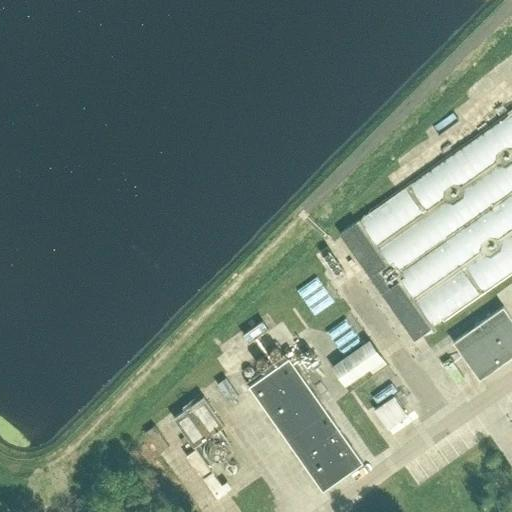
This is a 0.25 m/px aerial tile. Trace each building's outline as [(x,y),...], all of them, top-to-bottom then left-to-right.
[(413,338),(511,268),(511,111),(339,232),(413,338)] [(291,284),(309,310),(329,296),(311,270),(291,284)] [(479,377),(511,353),(511,317),(502,304),(452,340),(479,377)] [(336,350),(356,337),(341,313),(321,326),(336,350)] [(370,373),(385,363),(367,338),(331,363),(345,383),(367,368),(370,373)] [(274,356),(275,357),(276,356),(278,356),(279,355),(279,354),(280,353),(280,351),(280,350),(279,349),(279,348),(278,347),(276,346),(275,346),(274,346),(273,346),(272,347),(271,348),(270,349),(270,350),(269,351),(270,353),(270,354),(271,355),(272,356),(273,356),(274,356)] [(322,489),(362,460),(289,356),(248,384),(322,489)] [(261,366),(262,366),(263,366),(264,365),(265,364),(266,363),(266,362),(267,361),(266,360),(266,358),(265,357),(264,357),(263,356),(262,356),(261,356),(260,356),(259,357),(258,357),(257,358),(256,360),(256,361),(257,362),(257,363),(258,364),(259,365),(260,366),(261,366)] [(227,402),(237,395),(224,377),(214,383),(227,402)] [(365,390),(371,403),(394,392),(388,379),(365,390)] [(194,446),(224,424),(203,395),(173,417),(194,446)] [(200,474),(210,468),(195,447),(186,454),(200,474)] [(217,497),(226,491),(212,470),(203,476),(217,497)]
